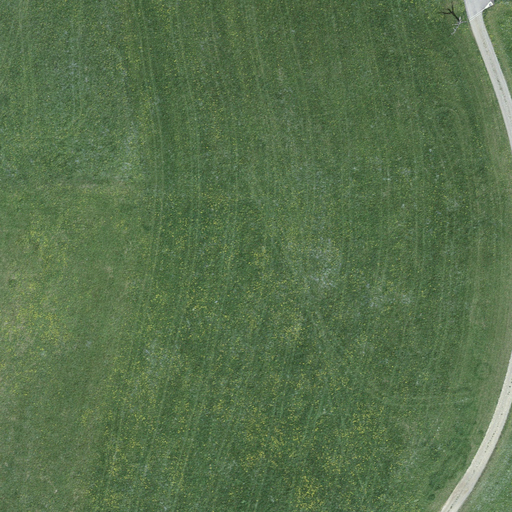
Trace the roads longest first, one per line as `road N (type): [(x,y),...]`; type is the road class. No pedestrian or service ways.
road 1 (track): [(511,379),(493,434),(450,511)]
road 2 (track): [(470,0),(511,119)]
